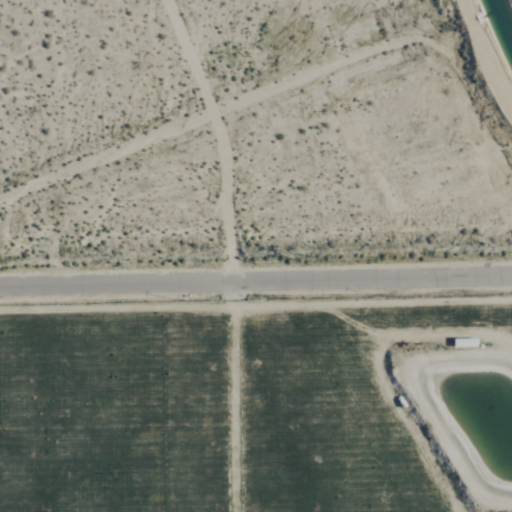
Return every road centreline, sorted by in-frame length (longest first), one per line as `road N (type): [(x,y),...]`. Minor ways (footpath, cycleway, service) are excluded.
road 1 (residential): [(0,287),(511,276)]
road 2 (track): [(0,199),(393,44),(427,41),(448,54)]
road 3 (track): [(232,283),(225,151),(167,0)]
